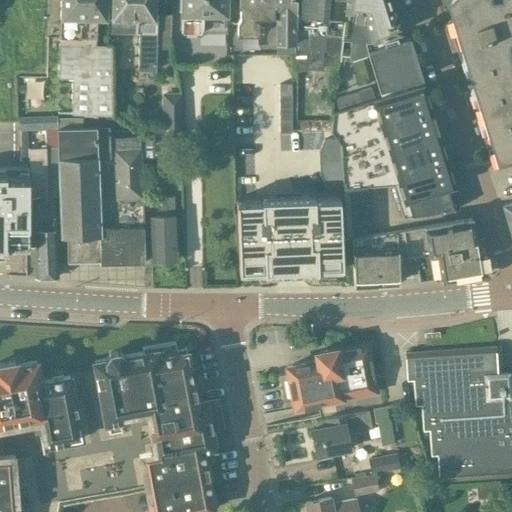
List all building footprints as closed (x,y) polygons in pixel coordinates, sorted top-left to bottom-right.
[(59,0),(60,18),(58,77),(72,78),(72,113),(111,113),(111,56),(111,46),(105,45),(94,45),(95,20),(107,20),(106,0),(59,0)] [(109,0),(109,33),(138,33),(137,70),(155,70),(156,48),(170,49),(171,14),(155,14),(155,0),(109,0)] [(181,0),(181,32),(226,32),(226,23),(227,4),(226,0),(181,0)] [(238,23),(237,35),(258,35),(258,18),(273,18),(276,19),(276,54),(291,54),(294,54),(295,16),(294,0),(240,0),(241,18),(238,23)] [(291,54),(291,59),(292,59),(292,70),(311,70),(311,50),(327,51),(327,37),(341,38),(345,0),(301,0),(301,16),(295,16),(294,54),(291,54)] [(345,0),(341,38),(339,57),(349,58),(350,60),(367,54),(367,52),(371,51),(370,42),(382,38),(401,33),(396,13),(393,14),(388,0),(345,0)] [(511,0),(452,0),(451,1),(501,163),(503,163),(511,159),(511,53),(506,34),(509,29),(511,29),(511,0)] [(371,51),(367,52),(367,54),(378,92),(382,91),(388,89),(392,88),(412,81),(414,81),(420,79),(421,79),(420,77),(409,39),(408,39),(404,41),(401,33),(382,38),(370,42),(371,51)] [(332,114),(330,130),(337,139),(339,142),(340,152),(341,163),(341,173),(342,186),(342,189),(365,187),(391,185),(401,218),(459,208),(452,187),(455,187),(438,137),(440,136),(432,109),(430,110),(422,84),(332,114)] [(183,97),(165,98),(165,129),(183,129),(183,97)] [(57,129),(55,129),(58,192),(59,192),(61,236),(67,235),(67,237),(68,262),(100,261),(100,263),(143,262),(140,197),(142,197),(139,137),(114,138),(109,138),(108,126),(83,127),(83,118),(58,118),(58,128),(57,128),(57,129)] [(45,147),(28,148),(30,196),(34,196),(35,213),(34,213),(35,231),(36,251),(37,278),(58,277),(56,230),(55,197),(56,197),(56,192),(58,192),(55,129),(44,129),(45,147)] [(324,140),(319,153),(340,152),(339,142),(337,139),(324,140)] [(340,152),(319,153),(319,163),(341,163),(340,152)] [(341,163),(319,163),(319,174),(341,173),(341,163)] [(0,248),(29,248),(28,167),(0,166),(0,248)] [(341,173),(319,174),(326,187),(342,186),(341,173)] [(365,187),(342,189),(343,201),(367,199),(365,187)] [(261,199),(236,200),(238,258),(239,274),(264,273),(264,275),(269,275),(277,275),(280,274),(301,274),(304,274),(312,273),(318,273),(317,271),(342,270),(339,196),(314,197),(314,194),(298,195),(277,196),(261,197),(261,199)] [(162,216),(151,216),(152,259),(176,258),(174,216),(174,197),(161,197),(162,216)] [(367,199),(343,201),(344,213),(368,210),(367,199)] [(368,210),(344,213),(345,224),(369,222),(368,210)] [(428,225),(351,238),(352,255),(354,285),(388,283),(400,282),(398,256),(414,254),(418,280),(440,277),(440,280),(464,277),(464,279),(488,276),(484,250),(483,250),(477,241),(473,221),(472,218),(464,220),(428,225)] [(369,222),(345,224),(346,237),(371,234),(369,222)] [(213,448),(209,422),(207,415),(204,416),(202,403),(196,404),(187,352),(177,353),(175,341),(142,348),(143,352),(125,356),(118,351),(110,353),(105,360),(94,362),(96,371),(94,372),(96,386),(99,385),(106,422),(122,418),(120,411),(149,406),(158,455),(145,458),(154,504),(147,505),(148,511),(195,511),(213,509),(202,450),(213,448)] [(287,367),(294,406),(375,391),(366,345),(336,351),(335,348),(316,352),(317,361),(287,367)] [(439,479),(511,475),(511,384),(509,385),(498,373),(496,348),(405,353),(406,379),(412,379),(413,403),(420,403),(421,429),(429,428),(430,453),(437,453),(439,479)] [(19,511),(19,507),(12,507),(8,460),(0,460),(0,423),(43,415),(48,443),(68,440),(65,426),(78,424),(69,377),(40,382),(36,362),(17,365),(16,361),(0,364),(0,511),(19,511)] [(158,391),(0,417),(0,511),(60,511),(61,507),(151,490),(150,486),(150,484),(173,480),(158,391)] [(376,408),(383,443),(395,440),(388,406),(376,408)] [(327,427),(322,428),(311,430),(313,440),(311,440),(313,450),(315,450),(316,455),(350,448),(346,429),(356,427),(357,431),(371,428),(368,410),(326,418),(327,427)] [(371,474),(400,468),(397,453),(368,458),(371,474)] [(353,496),(378,491),(375,474),(350,479),(353,496)] [(506,483),(476,486),(477,498),(507,495),(506,483)] [(358,511),(356,499),(332,503),(331,497),(305,502),(307,511),(358,511)]
